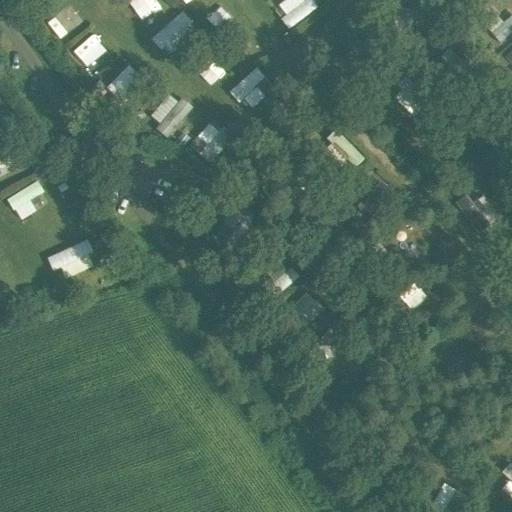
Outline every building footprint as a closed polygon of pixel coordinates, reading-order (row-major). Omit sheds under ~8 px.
[(477,14),(468,21),(475,30),(484,23),(477,14)] [(206,37),(198,40),(200,47),(208,44),(206,37)] [(467,49),(461,55),(467,61),(473,55),(467,49)] [(353,51),(346,58),(351,64),(358,57),(353,51)] [(499,55),(494,61),(502,69),(508,63),(499,55)] [(265,80),(257,88),(265,97),(273,89),(265,80)] [(99,82),(94,87),(100,93),(105,88),(99,82)] [(482,147),(494,123),(470,110),(465,104),(458,105),(456,109),(458,111),(451,123),(452,131),(482,147)] [(142,112),(134,115),(137,121),(144,118),(142,112)] [(387,127),(381,133),(390,142),(396,136),(387,127)] [(31,133),(25,136),(30,143),(35,139),(31,133)] [(182,134),(175,142),(182,148),(189,139),(182,134)] [(18,153),(0,163),(0,169),(0,170),(21,158),(18,153)] [(348,167),(342,174),(348,179),(353,172),(348,167)] [(56,170),(49,175),(53,181),(59,176),(56,170)] [(477,182),(470,184),(472,192),(479,190),(477,182)] [(64,183),(57,188),(61,194),(68,189),(64,183)] [(38,197),(30,202),(33,207),(41,202),(38,197)] [(324,197),(322,204),(331,206),(332,199),(324,197)] [(477,201),(472,205),(479,214),(484,210),(477,201)] [(225,226),(221,235),(228,239),(233,230),(225,226)] [(105,236),(94,243),(98,250),(109,244),(105,236)] [(240,253),(234,258),(237,262),(239,265),(245,260),(240,253)] [(232,255),(226,260),(231,267),(237,262),(234,258),(232,255)] [(248,262),(244,266),(249,273),(254,268),(248,262)] [(270,279),(263,286),(266,290),(274,283),(270,279)] [(377,291),(375,299),(382,301),(384,293),(377,291)] [(305,339),(299,346),(304,351),(310,344),(305,339)] [(443,376),(435,381),(440,390),(448,386),(443,376)] [(429,492),(421,495),(423,501),(431,498),(429,492)]
